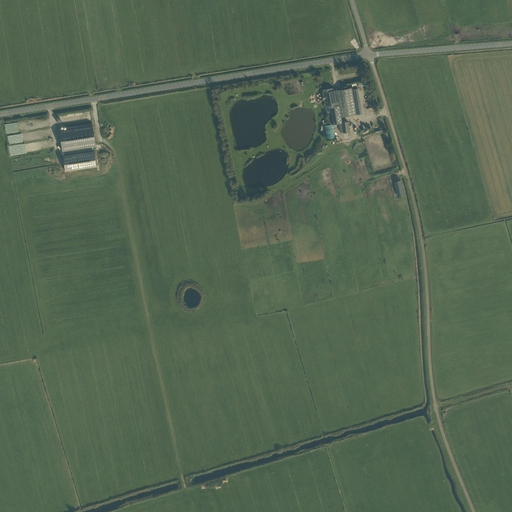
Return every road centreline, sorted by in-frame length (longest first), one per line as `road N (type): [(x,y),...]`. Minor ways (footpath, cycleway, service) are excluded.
road 1 (unclassified): [(473,511),(440,426),(418,221),(368,54)]
road 2 (unclassified): [(368,54),(0,114)]
road 3 (unclassified): [(511,43),(368,54)]
